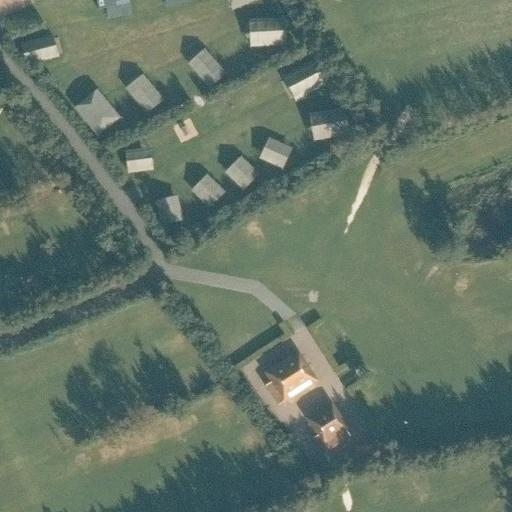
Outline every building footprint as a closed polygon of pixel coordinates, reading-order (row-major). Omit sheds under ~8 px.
[(128,0),(104,0),(108,19),(131,15),(128,0)] [(226,0),(231,10),(254,0),(226,0)] [(284,20),(249,21),(250,46),(285,45),(284,20)] [(52,37),(20,44),(25,65),(57,57),(52,37)] [(187,65),(210,88),(225,74),(203,50),(187,65)] [(314,62),(283,79),(295,101),(326,84),(314,62)] [(125,89),(145,115),(162,102),(142,76),(125,89)] [(56,86),(51,80),(44,86),(50,92),(56,86)] [(77,108),(98,136),(118,120),(96,93),(77,108)] [(344,110),(309,116),(314,141),(348,134),(344,110)] [(259,159),(282,169),(290,150),(268,139),(259,159)] [(149,151),(124,154),(127,175),(152,172),(149,151)] [(225,173),(243,191),(258,175),(240,158),(225,173)] [(191,191),(209,209),(224,194),(206,176),(191,191)] [(61,195),(52,223),(70,229),(80,201),(61,195)] [(155,202),(161,226),(182,222),(176,197),(155,202)] [(284,403),(318,381),(299,352),(266,373),(284,403)] [(350,431),(332,403),(307,419),(325,446),(350,431)]
